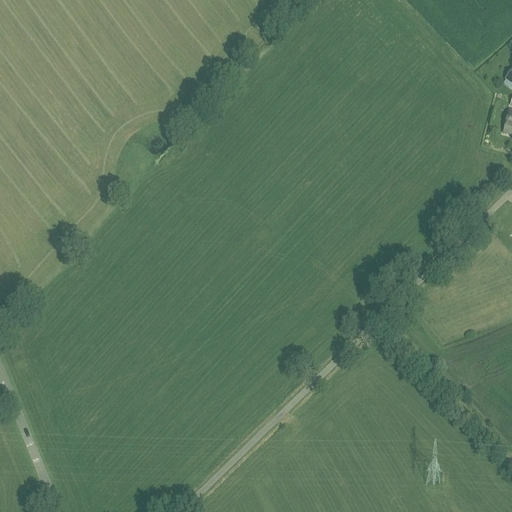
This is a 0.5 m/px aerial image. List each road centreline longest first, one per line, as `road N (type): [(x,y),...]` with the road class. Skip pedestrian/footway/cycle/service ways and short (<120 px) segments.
road 1 (unclassified): [(179,511),(511,188)]
road 2 (unknown): [(511,460),(375,321)]
road 3 (unclassified): [(57,511),(0,367)]
